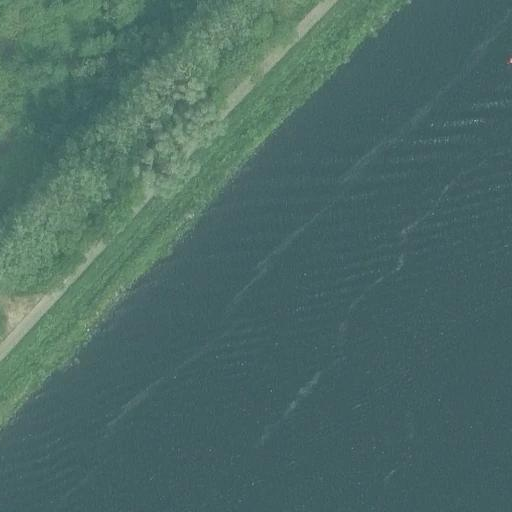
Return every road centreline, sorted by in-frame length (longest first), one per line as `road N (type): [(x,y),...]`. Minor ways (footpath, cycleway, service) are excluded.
road 1 (unclassified): [(0,354),(331,0)]
road 2 (track): [(212,0),(0,196)]
